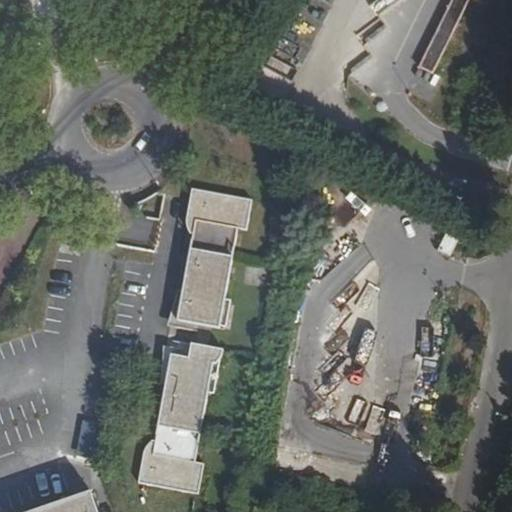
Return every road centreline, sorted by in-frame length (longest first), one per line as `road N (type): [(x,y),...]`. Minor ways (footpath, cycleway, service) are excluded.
road 1 (unclassified): [(469,511),(511,281)]
road 2 (tertiary): [(67,147),(96,172),(116,173),(143,159),(155,132),(139,91)]
road 3 (tertiary): [(139,91),(113,81),(86,87),(63,117),(67,147)]
